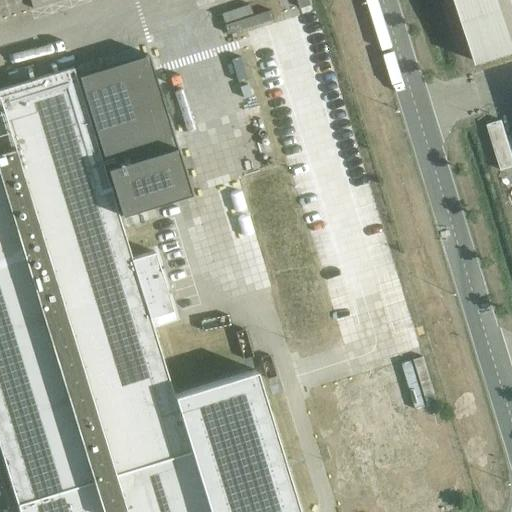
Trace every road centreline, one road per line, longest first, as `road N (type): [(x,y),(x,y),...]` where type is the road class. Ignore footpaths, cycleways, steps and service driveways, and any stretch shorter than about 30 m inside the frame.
road 1 (unclassified): [(511,427),(379,0)]
road 2 (unknown): [(291,385),(356,342),(367,321),(366,279),(287,23)]
